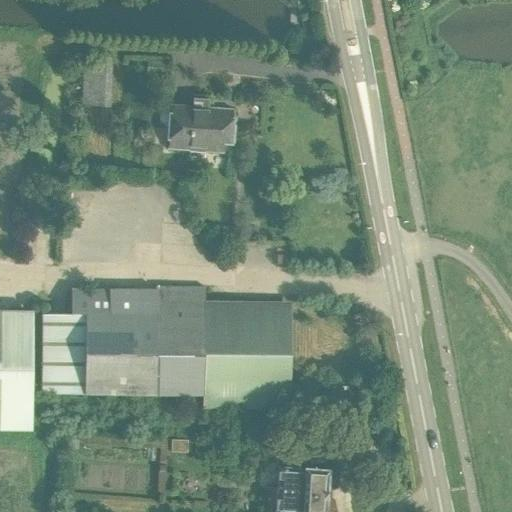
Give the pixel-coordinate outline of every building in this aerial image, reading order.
[(83,57),(80,106),(110,106),(112,57),(83,57)] [(223,152),(223,146),(230,146),(231,133),(233,112),(207,110),(207,108),(193,107),(192,109),(171,107),(168,148),(189,150),(188,157),(204,159),(205,151),(223,152)] [(286,305),(204,304),(205,288),(155,287),(155,291),(71,289),(70,314),(43,314),(42,393),(202,396),(202,407),(285,408),(286,305)] [(0,311),(0,430),(31,431),(33,312),(0,311)] [(67,446),(77,447),(78,438),(68,437),(67,446)] [(171,440),(171,452),(187,453),(187,441),(171,440)] [(325,511),(328,471),(278,468),(274,511),(325,511)]
